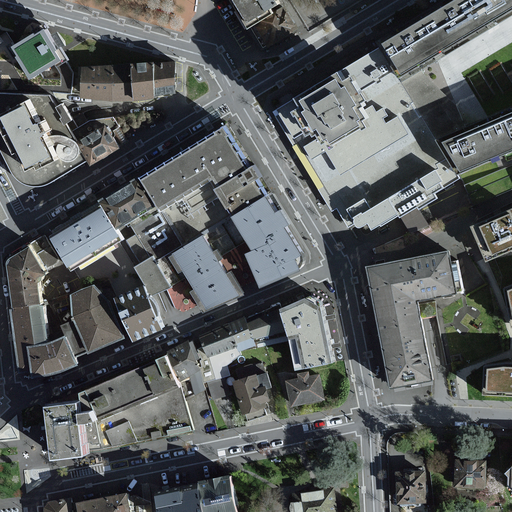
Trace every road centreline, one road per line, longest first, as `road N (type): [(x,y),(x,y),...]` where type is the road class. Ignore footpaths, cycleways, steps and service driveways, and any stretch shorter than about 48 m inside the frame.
road 1 (residential): [(32,511),(33,498),(47,489),(189,459),(222,444),(372,418)]
road 2 (residential): [(16,403),(338,266)]
road 3 (residential): [(236,95),(15,227)]
road 4 (residential): [(199,54),(0,0)]
road 5 (residential): [(236,95),(338,266)]
road 6 (residential): [(395,0),(236,95)]
road 7 (residential): [(338,266),(372,418)]
road 8 (residential): [(338,266),(448,209),(467,190)]
road 9 (residential): [(372,418),(511,419)]
